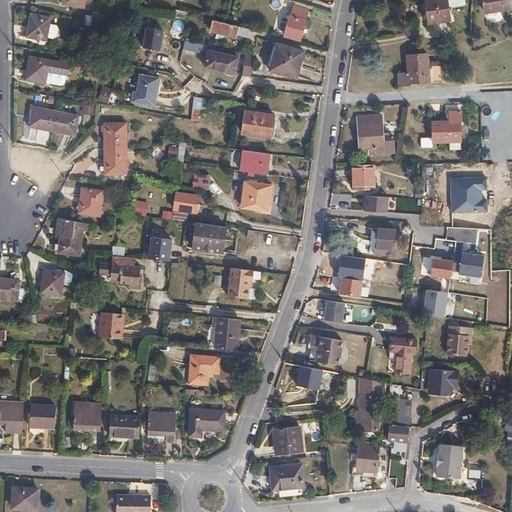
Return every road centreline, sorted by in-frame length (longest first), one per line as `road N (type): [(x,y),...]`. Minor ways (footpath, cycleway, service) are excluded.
road 1 (residential): [(350,0),(309,261),(238,460),(223,478)]
road 2 (unknown): [(189,83),(224,90),(252,82),(511,85)]
road 3 (residential): [(0,461),(160,471),(196,482)]
road 4 (residential): [(0,233),(0,51)]
road 5 (unclassified): [(296,511),(412,498),(437,504)]
road 6 (unknown): [(288,320),(153,304)]
